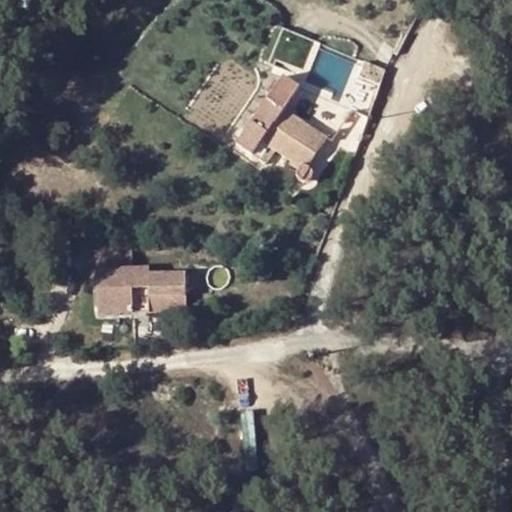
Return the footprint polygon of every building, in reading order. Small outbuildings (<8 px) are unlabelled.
[(254,72),(249,69),(243,75),(248,79),(254,72)] [(285,76),(237,143),(251,153),(261,140),(300,167),(296,170),(295,175),(296,180),(299,182),(306,184),(309,183),(313,179),(313,173),(309,167),(327,140),(284,111),(300,87),(285,76)] [(357,87),(345,111),(367,122),(377,92),(357,87)] [(224,111),(233,120),(251,99),(241,91),(224,111)] [(149,314),(148,298),(185,297),(184,273),(149,274),(149,269),(137,269),(136,246),(94,248),(97,316),(149,314)] [(148,298),(149,314),(186,313),(185,306),(185,297),(148,298)]
